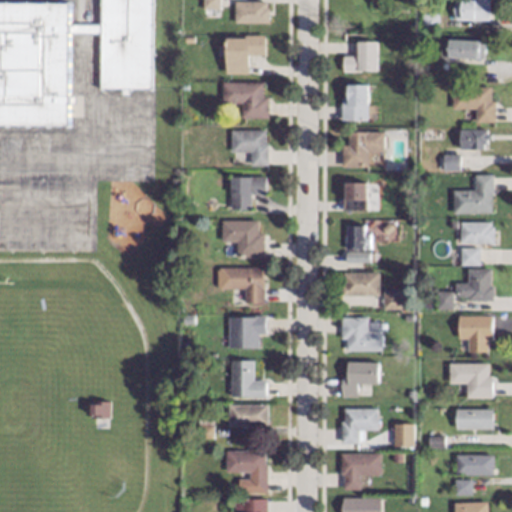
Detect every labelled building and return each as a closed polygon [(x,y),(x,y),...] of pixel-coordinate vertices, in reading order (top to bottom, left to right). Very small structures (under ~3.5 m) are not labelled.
[(152,0),(152,87),(130,87),(130,93),(123,93),(123,87),(102,87),(102,32),(70,31),(70,95),(75,95),(75,102),(69,102),(69,124),(0,123),(0,1),(70,2),(69,23),(102,23),(102,0),(152,0)] [(220,0),(220,8),(203,8),(203,0),(220,0)] [(267,7),(270,7),(270,22),(235,22),(235,0),(268,1),(267,7)] [(488,0),(488,19),(454,19),(454,0),(488,0)] [(440,28),(423,28),(423,12),(440,12),(440,28)] [(265,53),(249,53),(249,72),(226,72),(226,36),(265,36),(265,53)] [(485,39),(484,57),(442,55),(442,37),(485,39)] [(379,69),(361,69),(361,71),(344,71),(344,55),(359,55),(359,40),(379,40),(379,69)] [(264,96),(270,96),(270,118),(243,118),(243,102),(222,102),(222,81),(264,81),(264,96)] [(369,119),(342,119),(342,97),(348,97),(348,83),(367,83),(369,83),(369,119)] [(492,99),(496,99),(496,121),(477,121),(477,108),(453,108),(453,86),(492,86),(492,99)] [(488,132),(492,132),(492,138),(488,138),(488,142),(484,142),(484,149),(461,149),(462,128),(488,128),(488,132)] [(266,142),(269,142),(269,164),(251,164),(251,151),(231,151),(231,129),(266,129),(266,142)] [(385,150),(370,150),(370,166),(343,165),(343,144),(349,144),(349,130),(386,131),(385,150)] [(452,153),(460,153),(460,170),(444,169),(444,153),(446,153),(446,147),(452,147),(452,153)] [(384,153),(370,152),(370,164),(383,165),(384,153)] [(494,193),(493,193),(492,211),(453,211),(453,189),(476,189),(476,173),(495,173),(494,193)] [(266,193),(252,193),(252,208),(225,208),(225,195),(231,195),(232,175),(266,176),(266,193)] [(369,210),(344,209),(344,180),(369,180),(369,210)] [(192,206),(184,206),(184,198),(192,198),(192,206)] [(258,232),(265,232),(265,256),(237,255),(237,240),(221,240),(222,218),(258,218),(258,232)] [(457,227),(449,227),(449,219),(457,219),(457,227)] [(492,225),(495,225),(495,242),(462,242),(462,220),(492,220),(492,225)] [(366,231),(372,231),(372,247),(346,247),(346,223),(366,223),(366,231)] [(480,247),(480,264),(462,264),(462,246),(480,247)] [(372,262),(347,262),(347,250),(372,250),(372,262)] [(264,303),(245,302),(246,288),(216,288),(216,266),(265,266),(264,303)] [(492,284),(495,284),(495,300),(469,300),(469,295),(457,295),(457,282),(469,282),(469,268),(492,268),(492,284)] [(380,294),(342,294),(342,283),(345,283),(345,271),(380,271),(380,294)] [(402,308),(384,308),(384,288),(402,288),(402,308)] [(454,308),(437,308),(437,290),(454,290),(454,308)] [(414,320),(404,320),(405,312),(414,313),(414,320)] [(493,337),(489,337),(489,351),(469,351),(469,337),(460,337),(460,314),(493,314),(493,337)] [(369,329),(383,329),(382,348),(347,348),(347,338),(342,338),(342,315),(369,315),(369,329)] [(267,332),(259,332),(259,347),(228,346),(229,316),(267,316),(267,332)] [(254,379),(266,379),(266,394),(231,394),(232,358),(254,358),(254,379)] [(380,383),(358,383),(358,396),(342,396),(342,378),(349,378),(349,360),(380,360),(380,383)] [(490,374),(493,374),(493,398),(467,398),(467,382),(450,382),(450,362),(490,362),(490,374)] [(110,417),(110,400),(90,401),(90,418),(110,417)] [(268,425),(229,425),(229,403),(269,404),(268,425)] [(380,407),(379,429),(359,428),(359,442),(340,441),(341,419),(344,420),(345,405),(380,407)] [(494,428),(456,428),(456,407),(494,407),(494,428)] [(212,425),(214,425),(214,437),(196,437),(196,424),(199,424),(199,417),(213,417),(212,425)] [(445,446),(428,446),(428,434),(445,434),(445,446)] [(414,446),(406,446),(406,438),(414,438),(414,446)] [(266,463),(268,463),(268,485),(250,485),(250,471),(227,471),(227,449),(266,449),(266,463)] [(381,473),(361,473),(361,488),(344,488),(344,473),(341,473),(341,450),(382,451),(381,473)] [(495,474),(456,474),(457,452),(495,453),(495,474)] [(472,493),(454,493),(454,477),(472,477),(472,493)] [(382,496),(381,511),(340,511),(341,510),(343,510),(343,495),(382,496)] [(268,511),(233,511),(233,497),(268,497),(268,511)] [(488,511),(455,511),(455,501),(488,501),(488,511)]
